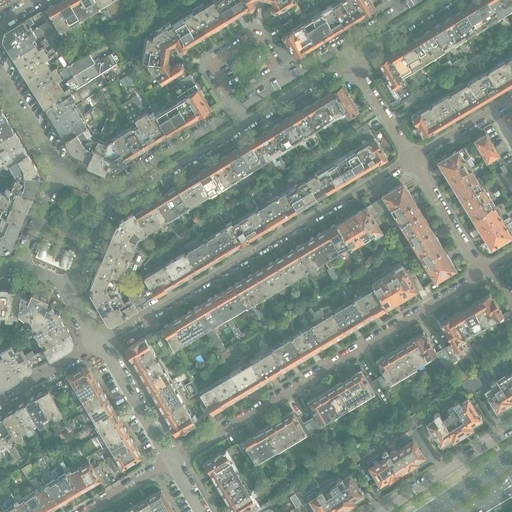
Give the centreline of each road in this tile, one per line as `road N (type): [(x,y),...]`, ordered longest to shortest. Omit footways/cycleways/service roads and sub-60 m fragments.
road 1 (residential): [(171,460),(483,273)]
road 2 (residential): [(413,157),(100,340)]
road 3 (residential): [(109,208),(246,125)]
road 4 (residential): [(238,111),(214,64),(250,37),(261,39),(285,82)]
road 5 (residential): [(238,111),(104,193)]
road 6 (residential): [(511,427),(381,511)]
road 7 (residential): [(171,460),(100,340)]
road 8 (residential): [(483,273),(413,157)]
road 9 (residential): [(246,125),(352,58)]
road 10 (residential): [(64,177),(0,71)]
